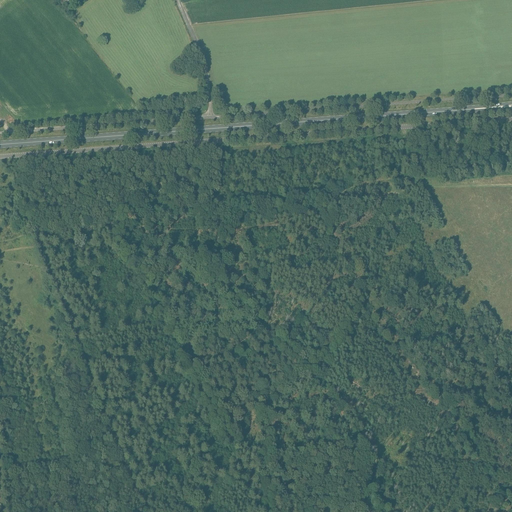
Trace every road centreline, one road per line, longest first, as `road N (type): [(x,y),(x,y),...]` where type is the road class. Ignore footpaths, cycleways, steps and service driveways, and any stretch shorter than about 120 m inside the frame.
road 1 (unclassified): [(0,156),(511,119)]
road 2 (primary): [(0,144),(507,106)]
